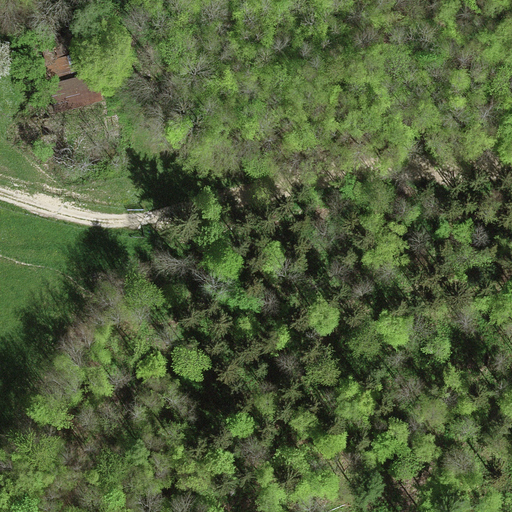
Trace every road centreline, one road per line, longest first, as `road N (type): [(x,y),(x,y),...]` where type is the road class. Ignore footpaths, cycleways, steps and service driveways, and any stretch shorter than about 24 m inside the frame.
road 1 (track): [(0,190),(124,219),(319,176),(511,165)]
road 2 (track): [(511,88),(403,0)]
